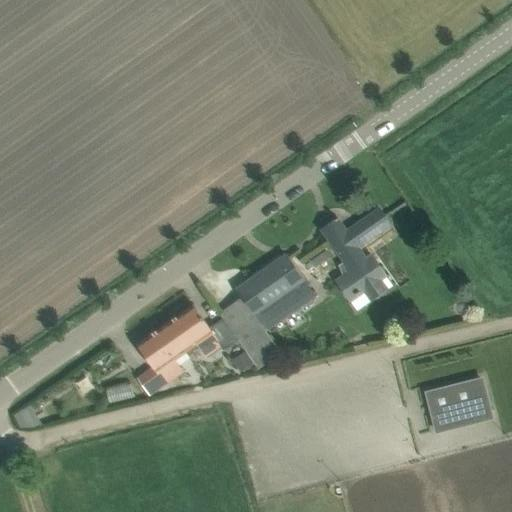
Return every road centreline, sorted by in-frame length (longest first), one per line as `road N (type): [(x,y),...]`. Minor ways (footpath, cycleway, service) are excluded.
road 1 (tertiary): [(0,394),(511,31)]
road 2 (track): [(511,323),(10,444)]
